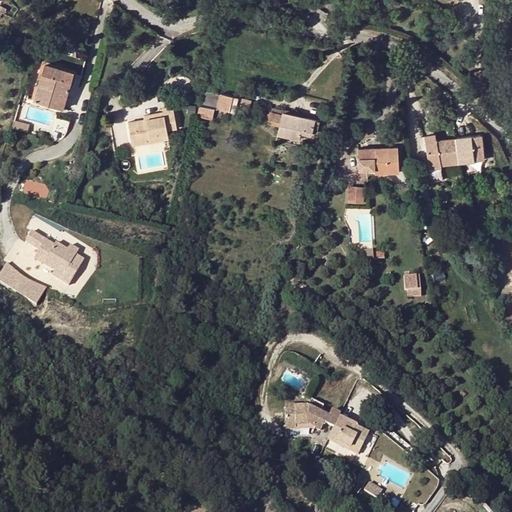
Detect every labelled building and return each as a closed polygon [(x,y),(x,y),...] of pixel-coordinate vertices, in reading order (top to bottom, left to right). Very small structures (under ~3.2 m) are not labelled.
[(73,71),(43,63),(33,99),(62,108),(73,71)] [(231,80),(204,74),(202,84),(221,88),(221,85),(229,87),(231,80)] [(233,114),(236,97),(200,90),(196,116),(211,118),(212,112),(232,116),(233,114)] [(247,107),(249,100),(236,97),(233,114),(251,117),(253,108),(247,107)] [(161,111),(162,114),(143,119),(128,122),(132,145),(167,139),(164,121),(174,119),(171,105),(161,108),(161,111)] [(314,119),(281,110),(280,113),(269,110),(265,123),(276,126),(274,134),(296,140),(298,132),(310,135),(314,119)] [(142,115),(143,119),(162,114),(161,111),(142,115)] [(29,130),(13,125),(11,134),(27,138),(29,130)] [(439,164),(458,162),(455,138),(435,140),(434,134),(423,136),(430,172),(440,171),(439,164)] [(480,136),(455,138),(458,162),(482,159),(480,136)] [(373,176),(397,176),(396,147),(359,148),(358,166),(357,171),(365,171),(373,170),(373,173),(373,176)] [(479,169),(479,177),(487,177),(493,177),(494,170),(479,169)] [(23,192),(48,198),(50,185),(26,179),(23,192)] [(362,186),(347,186),(347,201),(361,202),(362,186)] [(53,278),(70,289),(85,264),(77,259),(80,254),(72,249),(69,254),(58,246),(56,249),(34,234),(27,244),(40,252),(38,257),(47,263),(45,267),(56,274),(53,278)] [(374,251),(374,248),(370,248),(371,257),(383,257),(382,250),(374,251)] [(36,261),(45,267),(47,263),(38,257),(36,261)] [(0,282),(0,283),(30,309),(43,294),(33,289),(25,284),(18,277),(12,268),(0,282)] [(414,275),(402,275),(404,288),(415,288),(414,275)] [(311,399),(309,405),(323,411),(324,409),(326,411),(330,404),(323,400),(321,404),(311,399)] [(328,414),(323,411),(309,405),(284,405),(285,428),(313,427),(319,430),(323,422),(332,427),(327,439),(356,454),(367,431),(355,426),(356,424),(338,414),(339,412),(331,408),(328,414)] [(368,481),(363,488),(376,496),(380,489),(368,481)]
